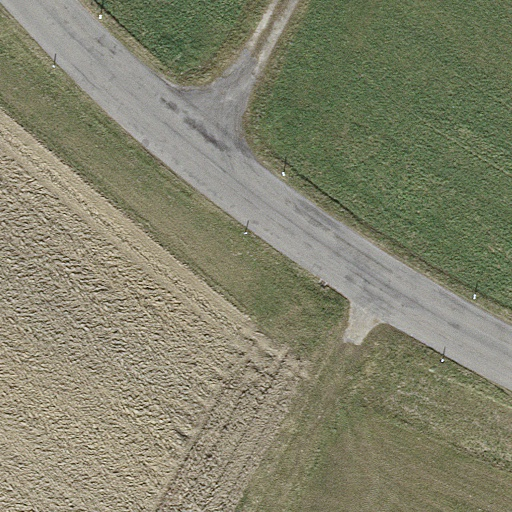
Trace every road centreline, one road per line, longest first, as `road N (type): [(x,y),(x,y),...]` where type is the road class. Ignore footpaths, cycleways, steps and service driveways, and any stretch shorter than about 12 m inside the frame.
road 1 (tertiary): [(511,356),(383,287),(202,157),(38,0)]
road 2 (track): [(265,511),(383,287)]
road 3 (track): [(202,157),(292,0)]
